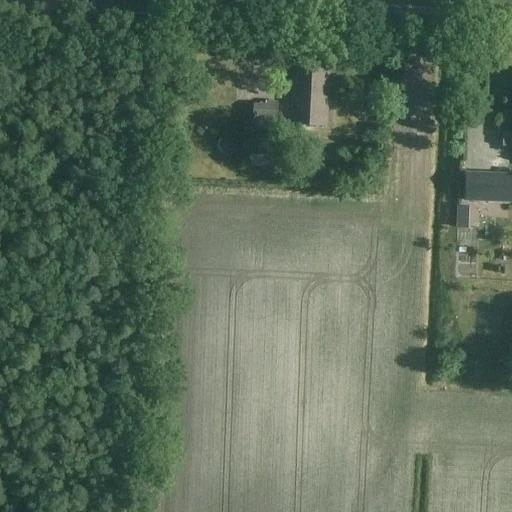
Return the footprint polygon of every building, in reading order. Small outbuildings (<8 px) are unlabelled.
[(326,127),(329,64),(292,62),(289,125),(326,127)] [(277,126),(278,102),(252,102),(252,126),(277,126)] [(511,132),(502,133),(501,147),(511,146),(511,132)] [(249,141),(248,167),(289,168),(290,143),(249,141)] [(300,175),(314,176),(336,176),(336,154),(314,154),(314,161),(301,161),(300,175)] [(496,201),(497,178),(480,177),(479,201),(496,201)]
